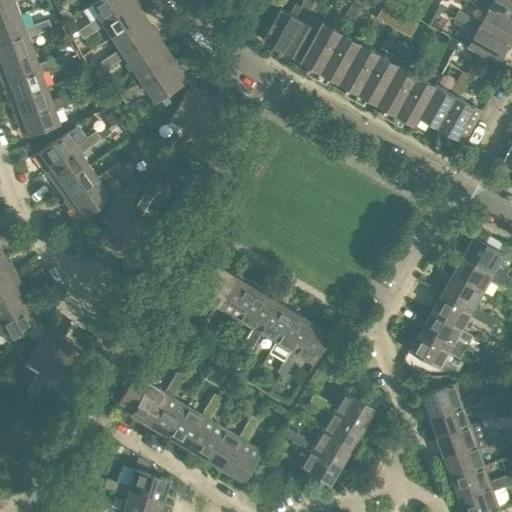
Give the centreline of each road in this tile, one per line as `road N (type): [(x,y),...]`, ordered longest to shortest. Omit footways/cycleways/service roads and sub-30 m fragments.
road 1 (residential): [(459,185),(278,84),(216,39),(182,0)]
road 2 (residential): [(382,487),(406,430),(374,338),(459,185)]
road 3 (residential): [(90,292),(56,260),(0,154)]
